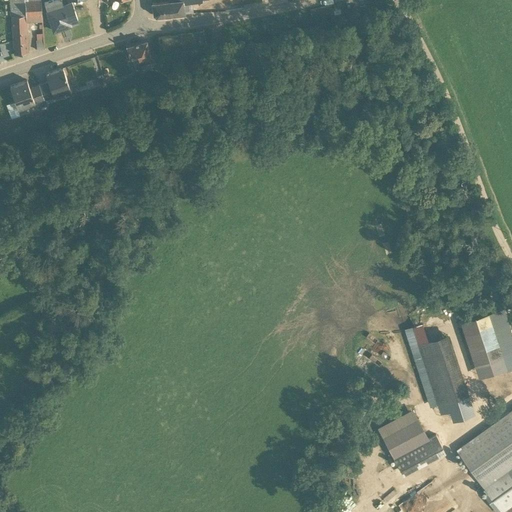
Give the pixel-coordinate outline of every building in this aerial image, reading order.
[(27,22),(42,20),(40,0),(9,0),(14,53),(27,52),(27,22)] [(61,0),(50,0),(43,3),(52,32),(72,26),(71,23),(78,20),(72,1),(70,2),(68,0),(63,0),(61,1),(61,0)] [(201,0),(160,0),(151,2),(153,13),(155,15),(183,12),(183,11),(193,11),(192,3),(199,2),(199,1),(201,0)] [(321,13),(332,11),(330,4),(320,6),(321,13)] [(311,15),(321,13),(320,6),(309,9),(311,15)] [(157,35),(158,52),(205,47),(202,30),(157,35)] [(44,38),(37,39),(37,48),(45,48),(44,38)] [(145,39),(126,45),(129,54),(135,52),(137,58),(150,55),(145,39)] [(135,52),(129,54),(131,60),(137,58),(135,52)] [(151,68),(149,62),(140,66),(142,71),(151,68)] [(70,90),(62,67),(45,73),(47,78),(49,79),(47,82),(46,82),(39,84),(44,99),(70,90)] [(102,73),(97,75),(101,86),(106,84),(102,73)] [(26,80),(10,86),(15,101),(5,104),(10,118),(20,115),(17,109),(44,99),(39,84),(32,87),(30,90),(26,88),(28,84),(26,80)] [(478,374),(506,365),(487,310),(459,319),(478,374)] [(452,418),(474,410),(448,330),(427,336),(421,320),(403,326),(429,404),(437,402),(441,411),(449,409),(452,418)] [(511,403),(454,445),(485,489),(482,491),(495,509),(498,509),(499,510),(511,501),(511,403)] [(412,405),(376,424),(402,472),(445,450),(435,431),(427,434),(412,405)]
